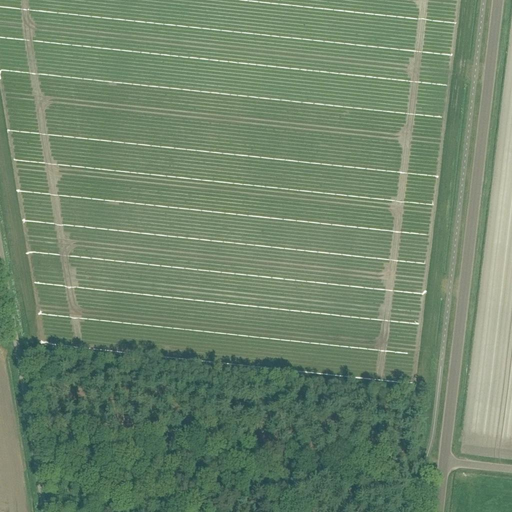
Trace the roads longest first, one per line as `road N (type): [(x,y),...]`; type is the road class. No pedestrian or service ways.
road 1 (tertiary): [(444,464),(497,0)]
road 2 (unclassified): [(43,511),(0,254)]
